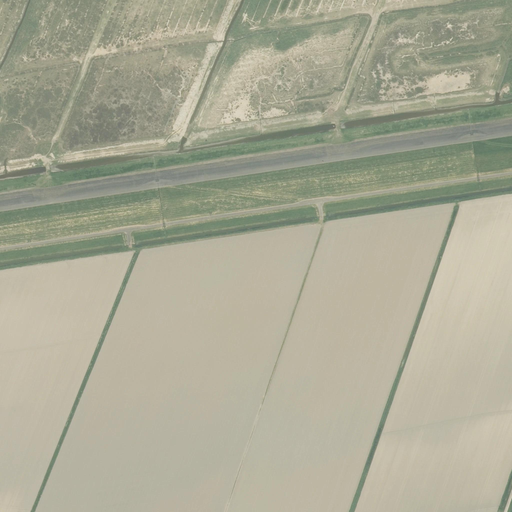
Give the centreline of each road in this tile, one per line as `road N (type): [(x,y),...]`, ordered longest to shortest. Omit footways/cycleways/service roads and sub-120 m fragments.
road 1 (track): [(0,208),(511,133)]
road 2 (track): [(165,184),(308,202)]
